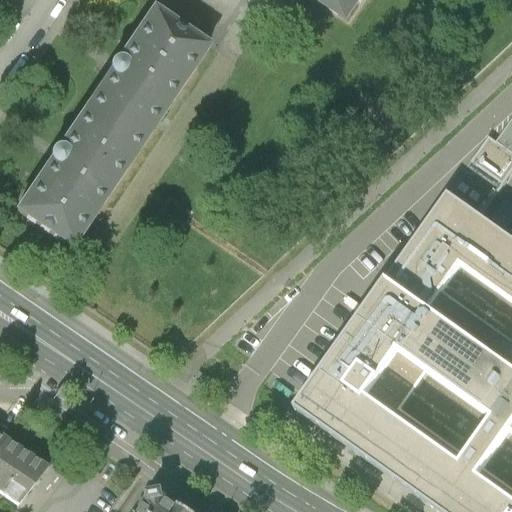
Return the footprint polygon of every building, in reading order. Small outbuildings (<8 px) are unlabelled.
[(306,0),(357,34),(379,0),(306,0)] [(160,9),(20,218),(78,256),(218,48),(160,9)] [(511,176),(511,129),(504,141),(495,135),(476,160),(508,183),(511,176)] [(450,511),(511,511),(511,242),(480,220),(449,198),(386,287),(301,407),(450,511)] [(45,472),(4,443),(0,448),(0,494),(18,507),(45,472)] [(186,511),(164,498),(163,490),(147,493),(148,501),(140,511),(186,511)]
